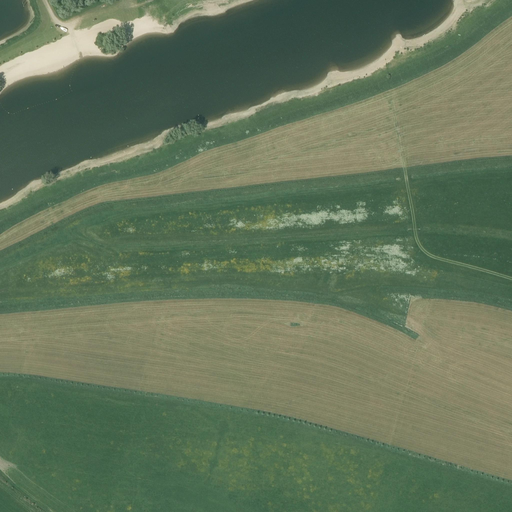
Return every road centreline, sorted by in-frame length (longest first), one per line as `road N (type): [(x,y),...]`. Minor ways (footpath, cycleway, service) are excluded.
road 1 (track): [(511,282),(425,259),(402,161)]
road 2 (track): [(382,293),(511,308)]
